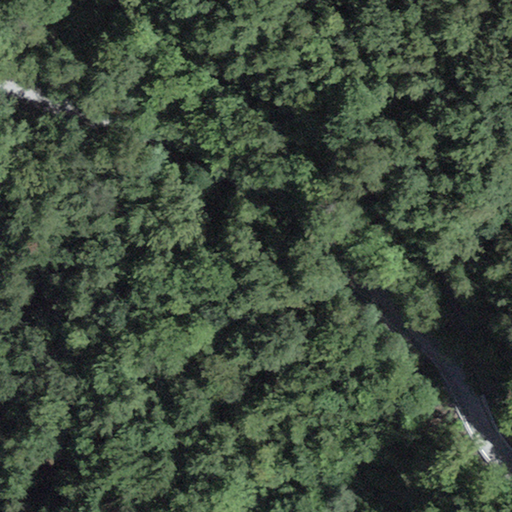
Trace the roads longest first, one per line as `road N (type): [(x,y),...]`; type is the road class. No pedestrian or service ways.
road 1 (unclassified): [(0,89),(179,142),(286,202),(373,299),(432,348),(511,470)]
road 2 (unclassified): [(129,0),(276,103),(354,179),(452,302),(511,436)]
